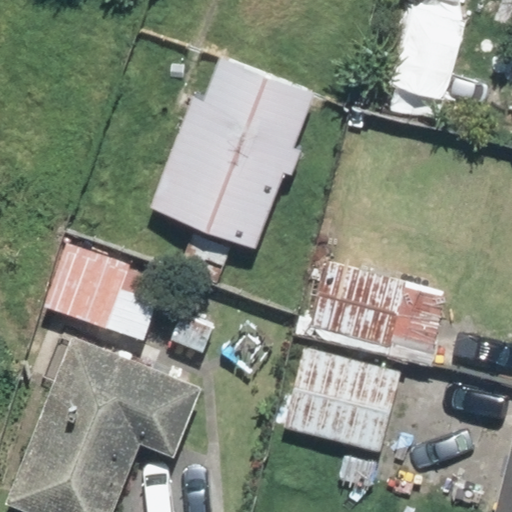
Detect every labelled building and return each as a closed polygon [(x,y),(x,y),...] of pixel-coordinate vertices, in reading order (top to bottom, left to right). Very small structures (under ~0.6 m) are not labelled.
[(201,90),(162,196),(269,235),(325,82),(230,48),(213,94),(201,90)] [(78,233),(54,295),(114,319),(138,257),(78,233)] [(413,271),(333,252),(318,319),(398,337),(413,271)] [(83,327),(17,493),(65,511),(119,511),(150,434),(186,448),(213,378),(83,327)] [(309,339),(290,418),(389,442),(409,364),(309,339)]
